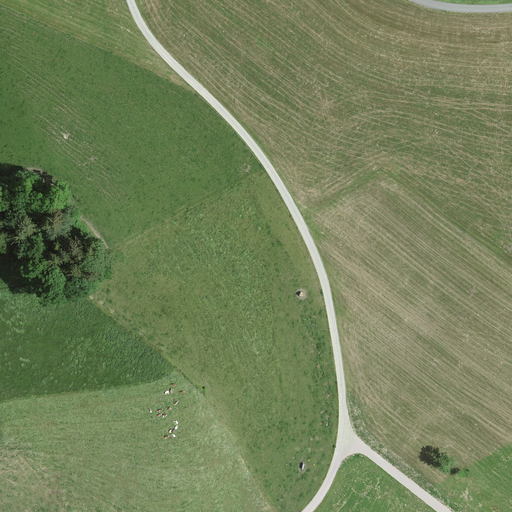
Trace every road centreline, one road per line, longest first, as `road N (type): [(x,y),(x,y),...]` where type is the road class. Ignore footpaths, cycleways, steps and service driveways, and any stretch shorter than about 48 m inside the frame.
road 1 (track): [(307,511),(328,481),(344,413),(323,278),(268,165),(145,31),(131,0)]
road 2 (track): [(340,436),(443,511)]
